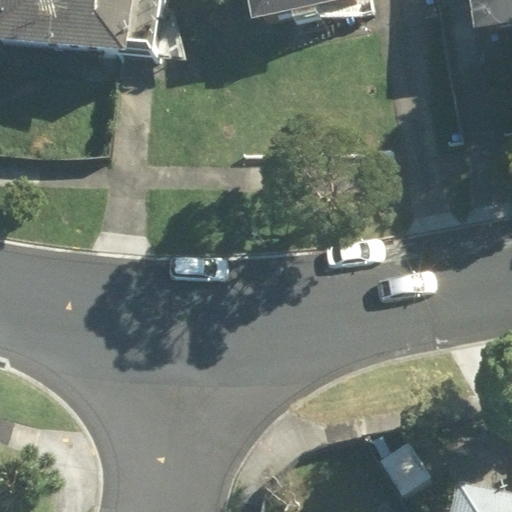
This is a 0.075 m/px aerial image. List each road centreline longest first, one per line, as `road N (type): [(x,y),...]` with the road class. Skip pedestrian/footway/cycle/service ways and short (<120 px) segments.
road 1 (residential): [(188,358),(511,281)]
road 2 (residential): [(0,302),(188,358)]
road 3 (residential): [(188,358),(157,511)]
